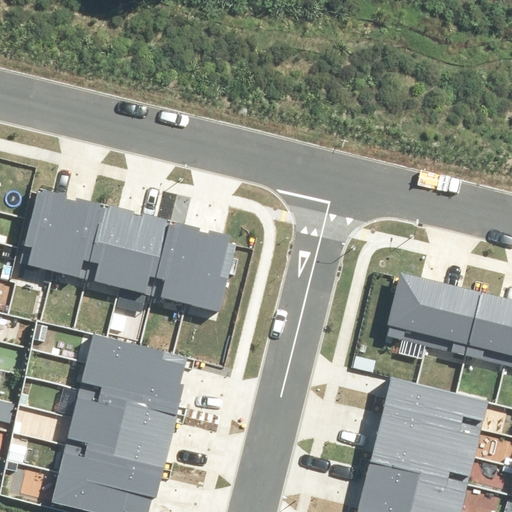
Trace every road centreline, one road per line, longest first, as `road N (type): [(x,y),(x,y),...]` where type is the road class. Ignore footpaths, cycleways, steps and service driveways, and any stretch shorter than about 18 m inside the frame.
road 1 (residential): [(334,178),(252,511)]
road 2 (residential): [(0,101),(334,178)]
road 3 (residential): [(334,178),(511,219)]
